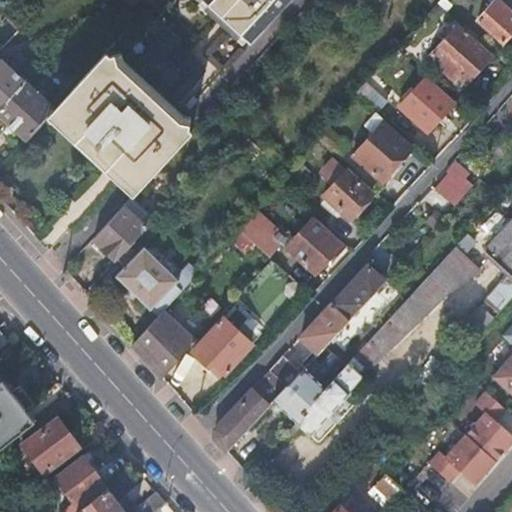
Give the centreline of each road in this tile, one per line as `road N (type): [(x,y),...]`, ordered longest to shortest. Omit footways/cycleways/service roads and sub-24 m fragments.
road 1 (residential): [(511,83),(178,454)]
road 2 (primary): [(178,454),(0,255)]
